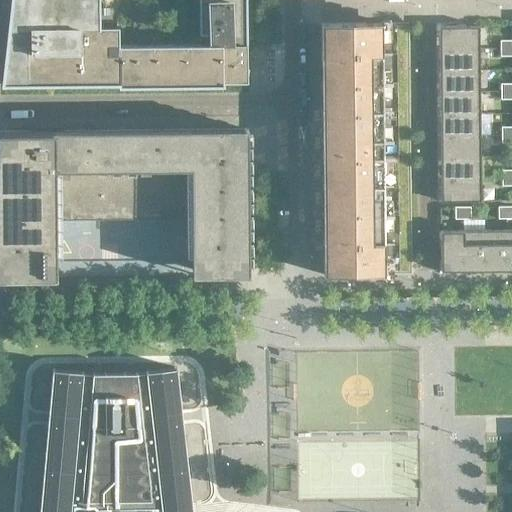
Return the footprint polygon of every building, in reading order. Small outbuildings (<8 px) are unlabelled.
[(248,76),(249,69),(247,69),(246,44),(246,37),(245,0),(10,0),(1,85),(119,83),(119,86),(222,84),(222,82),(247,82),(247,76),(248,76)] [(381,22),(320,23),(323,275),(384,274),(411,273),(410,253),(410,243),(408,23),(381,23),(381,22)] [(479,26),(471,26),(465,26),(459,26),(456,26),(439,26),(439,49),(479,48),(479,26)] [(511,48),(511,43),(511,40),(500,40),(500,48),(511,48)] [(479,70),(479,48),(439,49),(439,70),(479,70)] [(511,56),(511,48),(500,48),(500,56),(511,56)] [(479,91),(479,70),(439,70),(439,92),(479,91)] [(511,91),(511,83),(500,84),(500,91),(511,91)] [(480,113),(479,91),(439,92),(440,113),(480,113)] [(511,99),(511,91),(500,91),(500,99),(511,99)] [(480,135),(480,113),(440,113),(440,135),(480,135)] [(249,268),(247,128),(63,130),(63,131),(61,131),(61,127),(62,126),(33,126),(33,127),(34,127),(34,132),(32,132),(32,131),(0,130),(0,277),(28,277),(56,277),(56,262),(55,219),(156,218),(156,200),(163,201),(182,201),(182,199),(190,199),(190,217),(191,217),(191,240),(191,260),(192,269),(227,269),(229,268),(230,268),(232,268),(234,268),(235,268),(249,268)] [(511,134),(511,126),(501,127),(501,135),(511,134)] [(511,142),(511,134),(501,135),(501,143),(511,142)] [(480,150),(480,135),(440,135),(440,157),(480,157),(480,150)] [(480,178),(480,157),(440,157),(440,178),(480,178)] [(511,177),(511,169),(501,170),(501,178),(511,177)] [(511,177),(501,178),(501,186),(511,185),(511,177)] [(480,200),(480,178),(440,178),(440,200),(440,201),(441,201),(480,201),(480,200)] [(506,218),(505,206),(497,206),(497,207),(498,219),(506,218)] [(511,229),(462,230),(440,230),(440,270),(444,270),(463,270),(511,269),(511,229)] [(192,511),(176,368),(137,372),(94,373),(52,369),(39,511),(192,511)]
